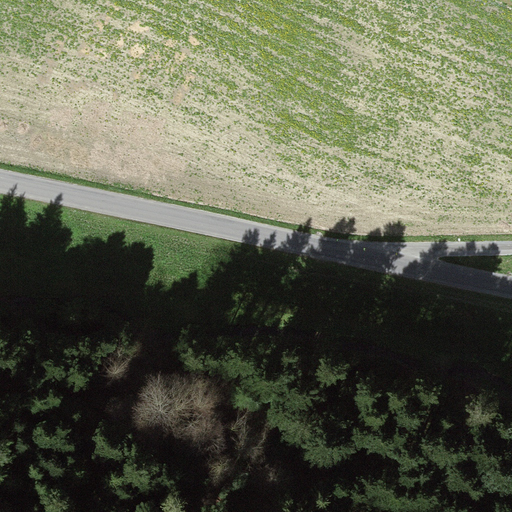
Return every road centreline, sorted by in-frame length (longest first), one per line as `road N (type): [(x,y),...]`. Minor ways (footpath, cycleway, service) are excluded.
road 1 (unclassified): [(0,187),(372,258)]
road 2 (unclassified): [(372,258),(511,286)]
road 3 (unclassified): [(511,246),(372,258)]
